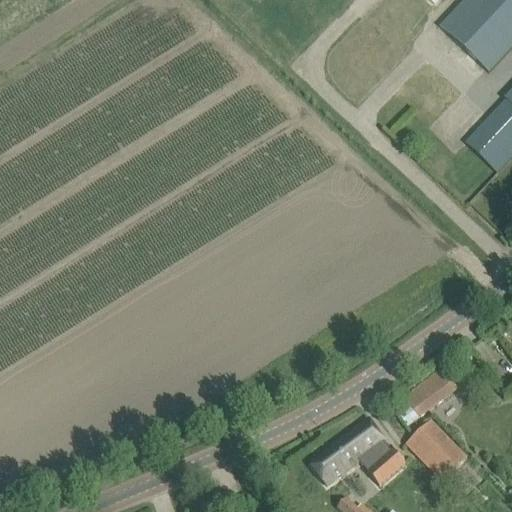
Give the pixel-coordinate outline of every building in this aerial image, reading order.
[(511,0),(464,0),(440,26),(487,73),(511,47),(511,0)] [(511,160),(511,95),(466,145),(498,175),(511,160)] [(405,401),(418,420),(463,386),(449,368),(405,401)] [(334,449),(310,466),(326,488),(386,444),(368,421),(333,448),(334,449)] [(420,461),(442,484),(467,461),(444,438),(431,424),(406,447),(420,461)] [(384,445),(359,464),(368,474),(368,475),(379,488),(405,466),(396,456),(399,453),(396,450),(391,455),(384,445)] [(338,511),(366,511),(361,507),(358,511),(345,501),(337,511),(338,511)]
